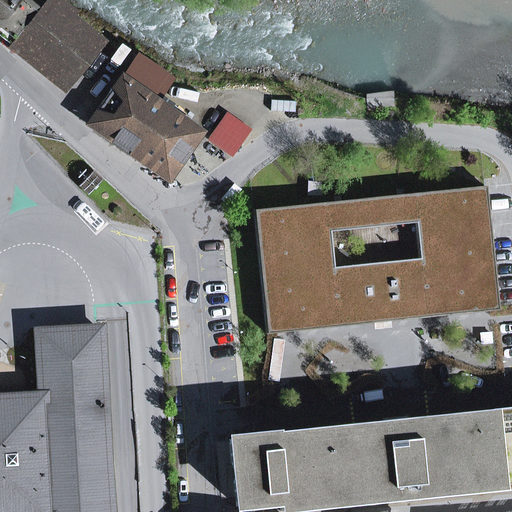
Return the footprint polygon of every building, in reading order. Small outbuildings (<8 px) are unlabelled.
[(0,0),(0,28),(16,42),(42,10),(30,0),(0,0)] [(16,42),(67,83),(99,43),(49,2),(42,10),(16,42)] [(157,103),(170,85),(134,59),(121,78),(157,103)] [(157,103),(121,78),(88,125),(167,180),(201,133),(157,103)] [(234,155),(251,130),(227,113),(210,137),(234,155)] [(326,203),(254,211),(266,334),(497,310),(484,187),(412,194),(415,223),(419,259),(333,268),(329,232),(326,203)] [(329,232),(415,223),(412,194),(326,203),(329,232)] [(37,332),(38,358),(101,354),(100,329),(37,332)] [(278,382),(284,341),(273,339),(268,380),(278,382)] [(110,511),(101,354),(38,358),(41,396),(25,397),(9,398),(0,398),(0,511),(110,511)] [(0,398),(9,398),(25,397),(24,382),(0,383),(0,398)] [(511,412),(491,415),(491,412),(489,413),(489,415),(464,418),(464,415),(462,415),(462,418),(437,421),(437,418),(435,418),(435,421),(410,424),(410,421),(408,421),(408,424),(383,426),(382,424),(381,424),(381,426),(356,429),(355,427),(353,427),(354,429),(328,432),(328,429),(326,430),(327,432),(301,435),(301,432),(299,433),(300,435),(274,438),(274,435),(229,440),(236,507),(279,502),(280,511),(282,511),(281,509),(307,506),(307,509),(309,508),(308,506),(334,503),(334,506),(336,506),(336,503),(361,500),(361,503),(363,503),(363,500),(388,497),(388,500),(390,500),(390,497),(415,495),(415,497),(417,497),(417,495),(442,492),(442,494),(444,494),(444,492),(469,489),(469,492),(471,491),(471,489),(496,486),(496,489),(498,489),(498,486),(511,484),(511,412)]
